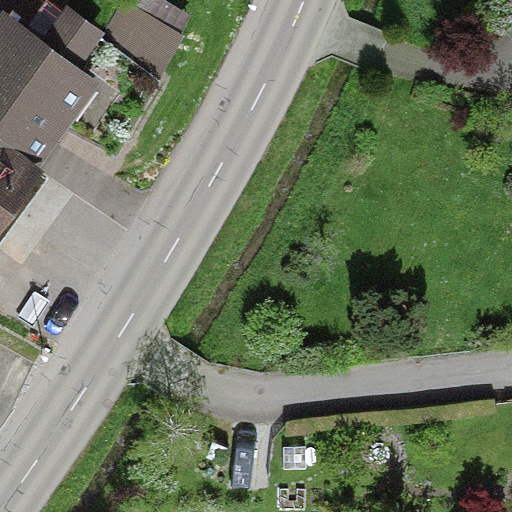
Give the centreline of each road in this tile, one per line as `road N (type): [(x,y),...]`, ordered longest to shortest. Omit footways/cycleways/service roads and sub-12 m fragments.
road 1 (residential): [(511,369),(229,389),(191,377),(128,323)]
road 2 (tertiary): [(300,0),(128,323)]
road 3 (tertiary): [(128,323),(0,511)]
